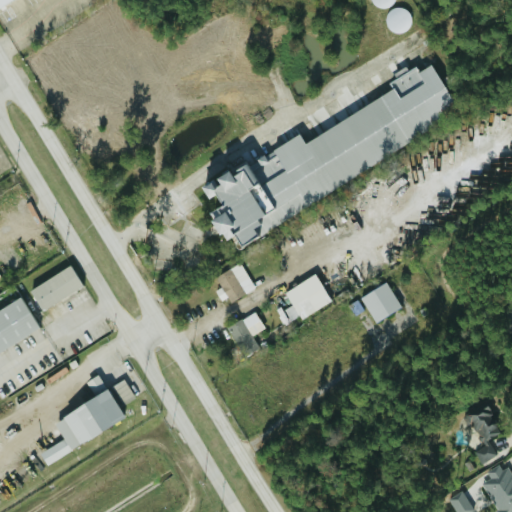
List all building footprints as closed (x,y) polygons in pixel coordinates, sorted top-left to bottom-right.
[(245,161),(255,182),(250,184),(240,164),(224,172),(223,170),(195,184),(202,198),(210,194),(214,203),(207,207),(210,214),(202,218),(209,234),(214,231),(218,239),(228,234),(234,244),(251,236),(246,226),(457,120),(429,63),(415,71),(413,67),(385,81),(390,92),(299,139),(297,135),(245,161)] [(253,289),(238,262),(212,277),(218,288),(212,291),(218,301),(225,297),(228,303),(253,289)] [(26,290),(39,311),(80,286),(66,265),(26,290)] [(357,295),(370,322),(398,309),(385,282),(357,295)] [(291,323),(328,300),(319,286),(282,309),(291,323)] [(0,307),(0,350),(37,329),(19,297),(0,307)] [(241,357),(257,349),(250,336),(262,329),(253,312),(225,326),(241,357)] [(122,419),(97,375),(85,382),(93,395),(51,420),(62,439),(38,453),(44,464),(122,419)] [(461,414),(479,444),(499,432),(481,402),(461,414)] [(478,484),(494,511),(511,511),(511,478),(510,480),(501,463),(484,472),(488,479),(478,484)] [(469,511),(471,511),(460,491),(446,499),(452,511),(469,511)]
